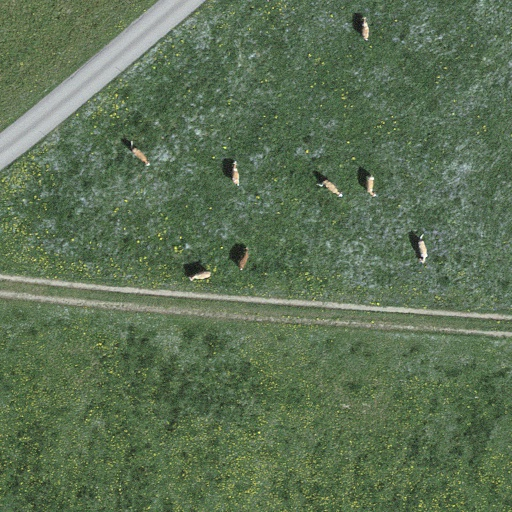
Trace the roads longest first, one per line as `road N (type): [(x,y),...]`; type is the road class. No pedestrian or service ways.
road 1 (track): [(511,330),(0,274)]
road 2 (unclassified): [(0,144),(178,0)]
